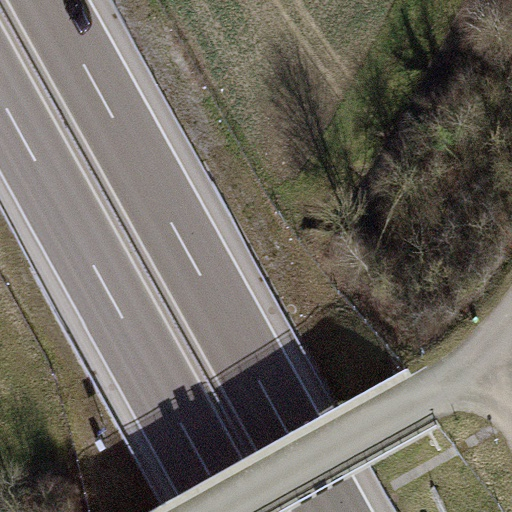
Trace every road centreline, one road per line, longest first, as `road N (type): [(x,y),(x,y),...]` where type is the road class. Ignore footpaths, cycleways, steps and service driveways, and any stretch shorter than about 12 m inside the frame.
road 1 (motorway): [(339,511),(56,0)]
road 2 (motorway): [(0,98),(228,511)]
road 3 (unclassified): [(511,321),(488,367),(228,511)]
